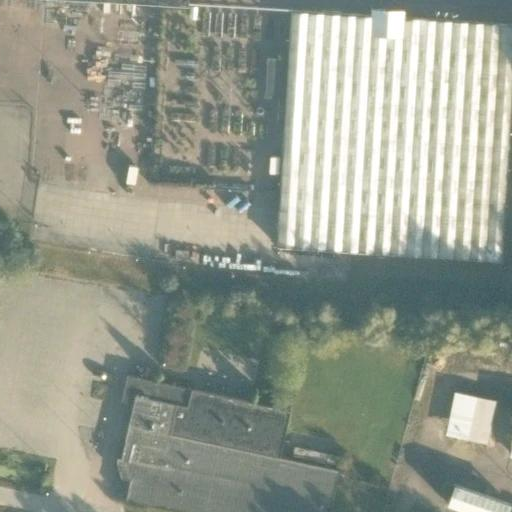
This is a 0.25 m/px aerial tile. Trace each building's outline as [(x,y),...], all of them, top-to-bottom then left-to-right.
[(276,245),(501,258),(511,74),(511,22),(403,16),(404,8),(370,6),(370,14),(290,9),(276,245)] [(268,91),(282,92),(283,55),(269,55),(268,91)] [(329,511),(339,468),(279,456),(289,409),(126,374),(121,398),(133,400),(121,458),(126,477),(130,478),(125,499),(184,511),(329,511)] [(497,400),(455,391),(446,435),(488,443),(497,400)] [(291,455),(338,465),(341,455),(293,445),(291,455)] [(393,479),(402,448),(389,445),(381,476),(393,479)] [(446,503),(470,511),(507,511),(510,502),(453,482),(446,503)]
